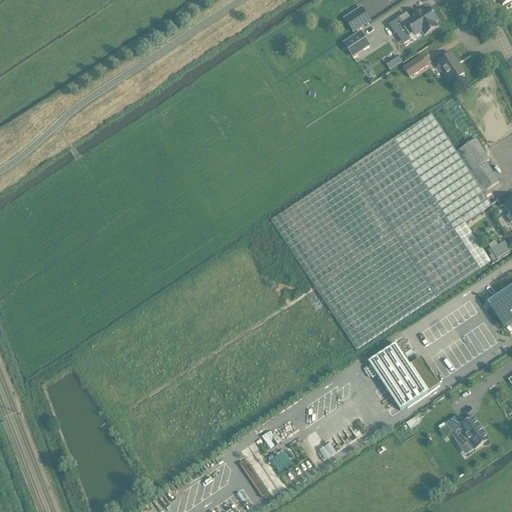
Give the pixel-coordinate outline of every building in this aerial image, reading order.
[(361,9),(345,20),(353,33),(370,22),(361,9)] [(407,15),(400,19),(405,27),(403,28),(409,38),(414,35),(415,37),(422,33),(423,36),(424,37),(438,28),(435,24),(438,22),(429,9),(421,14),(420,13),(414,17),(414,18),(410,21),(407,15)] [(361,33),(344,44),(353,57),(369,46),(361,33)] [(451,54),(438,63),(451,83),(464,74),(451,54)] [(421,56),(403,69),(410,79),(428,66),(421,56)] [(394,68),(402,63),(398,57),(390,62),(394,68)] [(465,224),(454,231),(480,269),(491,262),(465,224)] [(511,287),(487,303),(490,308),(504,328),(511,322),(511,287)] [(396,345),(368,363),(400,411),(428,394),(396,345)] [(417,417),(406,423),(410,430),(421,423),(417,417)] [(463,425),(458,417),(446,425),(452,433),(460,428),(464,434),(459,438),(469,453),(474,450),(475,451),(489,441),(474,418),(463,425)]
